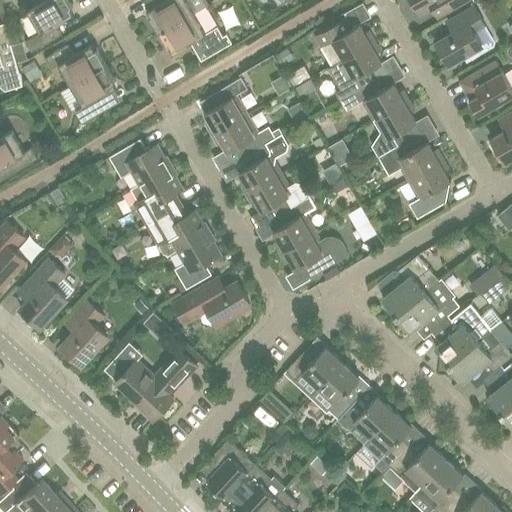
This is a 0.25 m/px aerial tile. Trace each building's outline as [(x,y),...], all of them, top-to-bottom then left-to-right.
[(68,0),(35,0),(34,0),(36,5),(27,10),(40,32),(25,41),(31,51),(61,33),(55,23),(73,12),(70,7),(72,6),(68,0)] [(206,0),(163,0),(147,10),(150,15),(148,16),(157,32),(193,12),(208,3),(206,0)] [(410,0),(419,14),(431,6),(437,17),(466,0),(410,0)] [(448,64),(476,48),(480,54),(494,46),(495,42),(484,24),(473,6),(446,21),(452,32),(435,42),(448,64)] [(193,12),(157,32),(167,48),(168,47),(172,52),(190,42),(201,60),(232,42),(227,32),(222,35),(217,26),(205,33),(193,12)] [(331,65),(338,60),(374,40),(368,30),(364,32),(359,23),(352,27),(346,17),(314,35),(320,46),(331,65)] [(340,99),(352,92),(380,76),(374,66),(381,61),(375,52),(380,50),(374,40),(338,60),(346,74),(339,85),(343,91),(337,94),(340,99)] [(0,70),(5,70),(10,88),(22,85),(15,62),(10,45),(10,42),(0,44),(0,70)] [(22,42),(10,45),(15,62),(27,59),(22,42)] [(95,49),(91,43),(73,54),(67,44),(45,57),(51,67),(58,63),(70,84),(106,64),(96,48),(95,49)] [(511,88),(501,70),(501,69),(495,60),(463,78),(474,96),(468,99),(478,115),(511,95),(511,88)] [(116,86),(113,81),(115,80),(106,64),(70,84),(82,105),(76,109),(82,120),(121,97),(115,87),(116,86)] [(241,76),(233,81),(205,98),(211,108),(204,112),(210,121),(205,124),(211,134),(247,113),(236,94),(248,87),(241,76)] [(373,119),(408,99),(402,89),(398,91),(393,82),(386,86),(380,76),(352,92),(340,99),(346,109),(362,101),(373,119)] [(408,99),(373,119),(384,138),(380,141),(386,151),(414,135),(408,125),(415,121),(410,111),(414,109),(408,99)] [(511,111),(498,119),(505,130),(491,138),(504,161),(511,156),(511,111)] [(269,126),(261,130),(258,132),(247,113),(211,134),(217,144),(221,142),(227,151),(234,147),(240,157),(275,137),(269,126)] [(37,158),(31,147),(24,151),(12,130),(3,135),(0,131),(0,166),(9,160),(16,171),(37,158)] [(275,137),(240,157),(245,167),(238,171),(244,180),(240,183),(245,193),(281,172),(274,161),(275,156),(286,150),(288,144),(281,133),(275,137)] [(400,167),(407,179),(442,158),(436,148),(432,150),(427,141),(420,145),(414,135),(386,151),(378,156),(389,174),(400,167)] [(131,170),(139,183),(169,165),(156,143),(140,152),(134,141),(109,156),(121,176),(131,170)] [(442,158),(407,179),(418,198),(409,203),(417,217),(445,201),(437,187),(449,180),(444,170),(448,168),(442,158)] [(138,227),(147,222),(173,208),(167,197),(182,188),(169,165),(139,183),(130,188),(138,201),(136,202),(142,214),(139,216),(141,219),(135,222),(138,227)] [(295,182),(289,186),(281,172),(245,193),(251,203),(255,201),(261,210),(268,206),(274,216),(309,196),(302,183),(295,182)] [(58,186),(49,192),(57,204),(66,199),(58,186)] [(180,203),(174,193),(167,197),(173,208),(180,203)] [(309,196),(274,216),(280,226),(272,230),(278,239),(274,242),(280,252),(315,231),(304,212),(315,207),(309,196)] [(511,202),(497,214),(509,228),(511,226),(511,202)] [(186,214),(180,203),(173,208),(179,218),(186,214)] [(167,255),(177,249),(208,231),(195,209),(179,218),(173,208),(147,222),(138,227),(138,228),(148,223),(159,243),(159,246),(164,253),(167,255)] [(0,228),(0,285),(24,259),(12,248),(23,236),(7,221),(0,228)] [(208,231),(177,249),(184,262),(174,268),(186,288),(211,274),(205,263),(221,254),(208,231)] [(325,237),(320,239),(315,231),(280,252),(285,262),(289,260),(295,269),(302,265),(308,275),(336,259),(348,252),(341,240),(337,238),(331,236),(325,237)] [(393,313),(395,315),(424,290),(438,279),(417,254),(397,270),(405,278),(382,297),(394,312),(393,313)] [(73,289),(60,277),(65,273),(48,258),(28,280),(37,289),(20,308),(39,325),(73,289)] [(495,264),(486,271),(495,281),(502,275),(503,274),(495,264)] [(183,322),(193,316),(207,308),(215,323),(249,303),(236,281),(226,287),(220,275),(172,303),(183,322)] [(502,275),(495,281),(503,292),(511,286),(502,275)] [(459,305),(452,297),(455,294),(441,277),(438,279),(424,290),(395,315),(396,316),(397,316),(410,331),(432,312),(439,321),(459,305)] [(102,314),(86,300),(69,318),(78,327),(61,346),(80,363),(106,335),(94,323),(102,314)] [(446,362),(448,364),(477,340),(491,330),(502,320),(491,307),(480,316),(470,303),(450,319),(457,327),(434,346),(447,361),(446,362)] [(154,312),(145,323),(152,330),(162,319),(154,312)] [(491,330),(477,340),(448,364),(449,366),(450,365),(462,380),(485,362),(492,370),(511,354),(500,340),(500,341),(491,330)] [(129,341),(121,350),(104,368),(116,379),(114,381),(139,404),(137,405),(152,419),(173,397),(169,394),(196,364),(179,348),(156,372),(160,376),(155,381),(135,362),(142,354),(129,341)] [(318,387),(342,361),(325,345),(314,357),(305,349),(285,370),(295,378),(301,371),(318,387)] [(342,361),(318,387),(335,403),(328,409),(337,418),(357,397),(348,389),(359,377),(342,361)] [(499,411),(501,413),(511,403),(511,361),(503,368),(510,377),(487,395),(500,411),(499,411)] [(269,389),(259,399),(268,407),(278,397),(269,389)] [(363,442),(394,409),(377,394),(366,405),(357,397),(337,418),(363,442)] [(511,403),(501,413),(502,415),(503,414),(511,425),(511,403)] [(384,472),(389,466),(409,445),(400,437),(411,425),(394,409),(363,442),(380,458),(375,464),(384,472)] [(0,444),(11,434),(15,431),(0,415),(0,444)] [(273,432),(279,437),(288,428),(282,422),(273,432)] [(15,431),(11,434),(0,444),(0,492),(16,478),(8,469),(21,456),(15,450),(22,444),(13,434),(15,432),(15,431)] [(206,480),(224,497),(255,463),(228,438),(209,458),(218,467),(206,480)] [(415,491),(446,458),(429,442),(418,454),(409,445),(389,466),(384,472),(381,476),(394,488),(403,479),(415,491)] [(415,491),(432,506),(438,511),(443,511),(461,494),(452,485),(463,474),(446,458),(415,491)] [(224,497),(225,496),(234,504),(233,505),(239,511),(260,511),(282,488),(282,489),(285,486),(274,475),(271,478),(255,463),(224,497)] [(6,511),(33,511),(54,493),(40,477),(20,495),(12,487),(0,497),(0,509),(3,511),(5,510),(6,511)] [(282,489),(282,488),(260,511),(291,511),(298,504),(282,489)] [(461,494),(443,511),(491,511),(498,506),(480,490),(469,502),(461,494)] [(67,511),(73,506),(63,495),(59,498),(54,493),(33,511),(67,511)]
